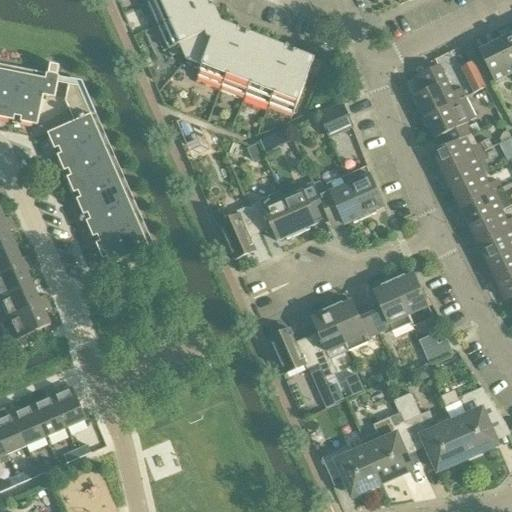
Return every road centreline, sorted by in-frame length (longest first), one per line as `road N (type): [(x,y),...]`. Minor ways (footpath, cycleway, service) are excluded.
road 1 (residential): [(0,142),(17,145),(13,183),(65,290),(122,444),(138,511)]
road 2 (residential): [(511,361),(440,234),(374,68)]
road 3 (residential): [(374,68),(511,1)]
